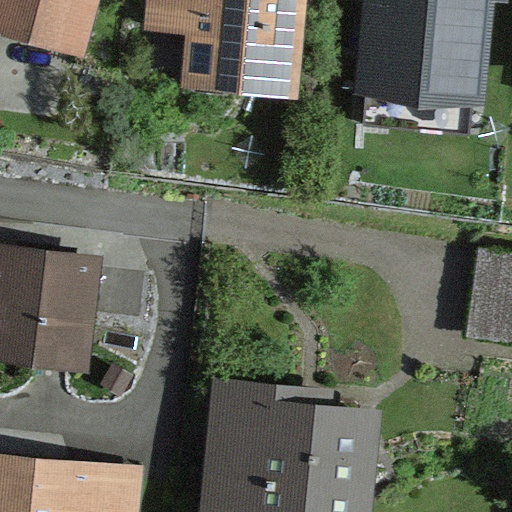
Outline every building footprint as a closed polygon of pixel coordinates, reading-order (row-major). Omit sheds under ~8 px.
[(0,0),(0,17),(76,39),(85,0),(0,0)] [(199,23),(195,68),(286,76),(292,0),(155,0),(154,19),(199,23)] [(470,134),(482,0),(374,0),(363,124),(470,134)] [(0,342),(77,352),(87,264),(0,253),(0,342)] [(511,263),(489,260),(481,320),(511,324),(511,263)] [(349,511),(358,426),(315,422),(317,406),(230,397),(218,511),(349,511)] [(0,511),(128,511),(131,480),(0,465),(0,511)]
